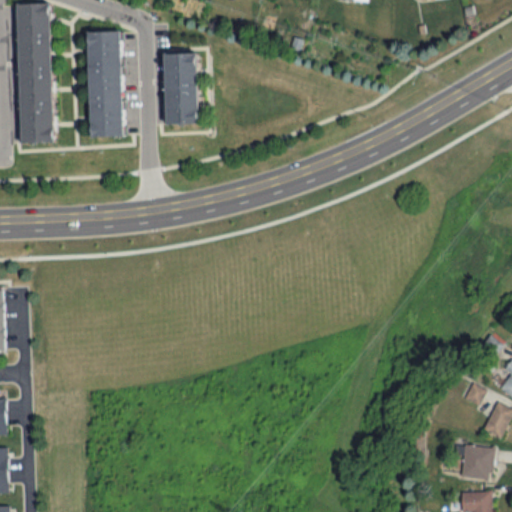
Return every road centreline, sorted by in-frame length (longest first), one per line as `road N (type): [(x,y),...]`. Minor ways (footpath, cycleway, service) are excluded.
road 1 (tertiary): [(0,220),(149,210),(268,182),(366,143),(511,59)]
road 2 (residential): [(149,210),(145,21),(75,0)]
